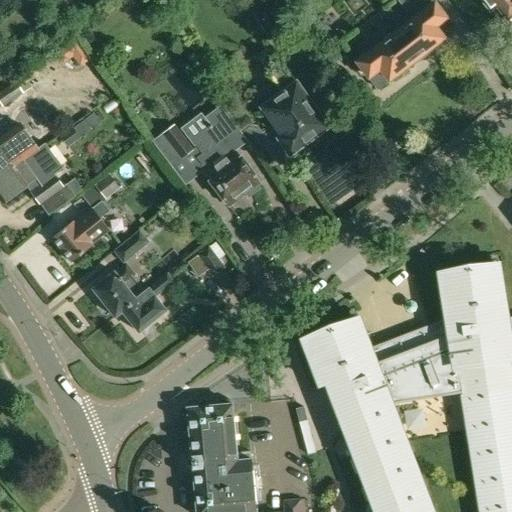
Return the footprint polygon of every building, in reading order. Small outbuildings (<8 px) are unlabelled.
[(249,0),(254,8),(250,11),(269,41),(286,31),(267,0),(249,0)] [(356,63),(368,79),(380,70),(389,81),(443,39),(442,37),(453,28),(431,0),(399,0),(408,12),(409,11),(415,17),(356,63)] [(511,0),(483,0),(501,24),(511,15),(511,0)] [(65,46),(73,58),(79,68),(91,60),(76,38),(65,46)] [(253,101),(257,106),(260,104),(284,137),(281,139),(290,152),(325,127),(293,83),(293,82),(282,66),(270,74),(275,81),(255,95),(253,101)] [(16,81),(0,91),(0,102),(9,117),(30,103),(16,81)] [(211,127),(193,140),(203,154),(198,157),(203,165),(200,167),(204,172),(203,173),(229,207),(260,183),(237,152),(250,142),(224,104),(205,118),(211,127)] [(100,123),(93,114),(84,120),(91,129),(100,123)] [(0,176),(46,145),(45,144),(37,149),(19,125),(0,138),(0,176)] [(46,145),(0,176),(0,198),(3,203),(27,187),(40,204),(63,187),(53,175),(62,168),(46,145)] [(83,195),(95,209),(120,188),(128,183),(117,168),(83,195)] [(65,186),(44,203),(61,224),(82,207),(65,186)] [(144,213),(149,221),(158,214),(152,207),(144,213)] [(52,238),(71,263),(92,247),(82,234),(93,226),(84,214),(73,222),(73,221),(52,238)] [(113,252),(123,264),(150,243),(139,230),(113,252)] [(189,265),(202,282),(211,276),(213,278),(225,268),(209,247),(196,256),(198,258),(189,265)] [(509,390),(511,390),(507,371),(506,372),(504,361),(505,360),(502,342),(501,342),(499,331),(510,329),(500,271),(491,273),(490,263),(446,271),(447,280),(439,282),(445,319),(371,348),(362,326),(354,329),(350,320),(309,336),(313,345),(304,348),(319,386),(326,384),(339,418),(342,417),(346,427),(343,428),(349,446),(356,444),(360,454),(353,456),(360,474),(366,472),(370,482),(364,484),(371,502),(377,500),(381,510),(375,511),(433,511),(392,404),(459,394),(459,398),(509,390)] [(93,289),(115,318),(122,312),(138,333),(166,311),(155,297),(174,282),(167,274),(149,288),(150,288),(144,293),(132,278),(135,276),(126,264),(116,272),(115,272),(93,289)] [(509,390),(459,398),(479,511),(511,511),(511,402),(509,392),(509,390)] [(231,405),(187,409),(196,511),(256,511),(252,459),(237,461),(233,420),(232,420),(231,405)] [(304,511),(303,501),(283,502),(284,511),(304,511)]
